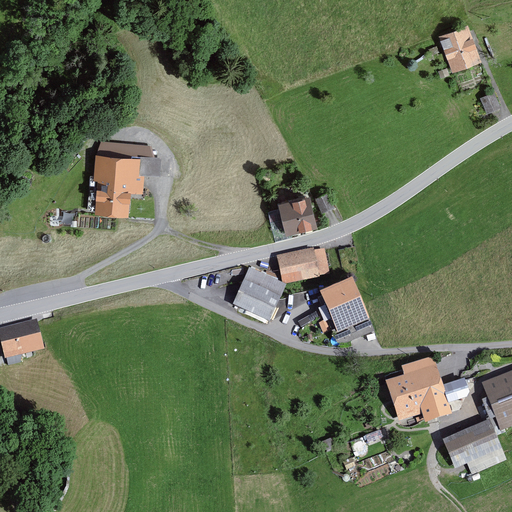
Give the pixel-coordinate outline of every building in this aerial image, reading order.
[(462,27),(443,35),(452,57),(448,58),(453,69),(479,59),(474,48),(471,49),(462,27)] [(494,95),(483,100),(488,112),(499,107),(494,95)] [(144,153),(101,149),(98,187),(102,188),(100,210),(123,212),(124,192),(141,193),(142,175),(158,177),(159,160),(144,159),(144,153)] [(327,194),(317,199),(324,212),(334,207),(327,194)] [(306,202),(283,207),(288,229),(311,224),(306,202)] [(356,251),(339,254),(342,270),(358,268),(356,251)] [(323,253),(280,262),(284,282),(327,274),(323,253)] [(248,273),(233,306),(267,321),(282,287),(248,273)] [(351,285),(325,297),(345,343),(371,332),(351,285)] [(323,332),(331,330),(327,320),(320,323),(323,332)] [(34,326),(1,335),(8,359),(41,349),(34,326)] [(433,374),(392,386),(401,415),(421,409),(425,421),(459,410),(463,401),(461,394),(441,400),(433,374)] [(511,378),(486,388),(491,400),(484,402),(491,420),(498,417),(501,426),(511,421),(511,378)] [(487,427),(446,444),(456,465),(496,448),(487,427)] [(381,430),(369,434),(372,441),(383,438),(381,430)] [(363,461),(367,469),(380,463),(376,455),(363,461)]
